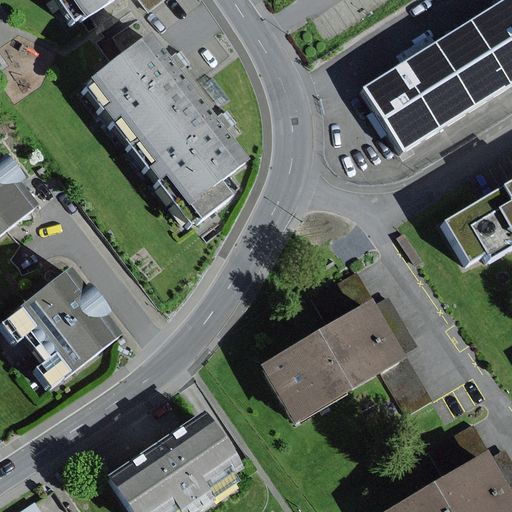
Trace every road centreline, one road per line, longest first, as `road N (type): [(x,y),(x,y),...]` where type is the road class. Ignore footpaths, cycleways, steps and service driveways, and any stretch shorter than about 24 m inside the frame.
road 1 (tertiary): [(287,181),(238,274),(170,361),(0,479)]
road 2 (residential): [(287,181),(374,218),(511,421)]
road 3 (tertiary): [(231,0),(288,100),(287,181)]
